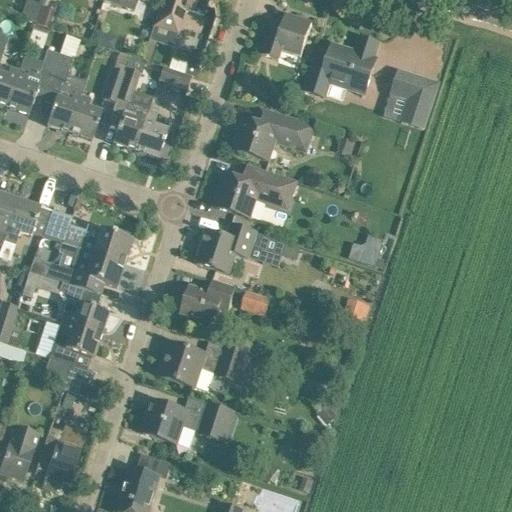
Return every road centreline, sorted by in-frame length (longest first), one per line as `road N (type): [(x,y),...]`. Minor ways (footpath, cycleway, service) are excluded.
road 1 (residential): [(83,511),(180,210)]
road 2 (residential): [(180,210),(248,0)]
road 3 (residential): [(0,149),(180,210)]
